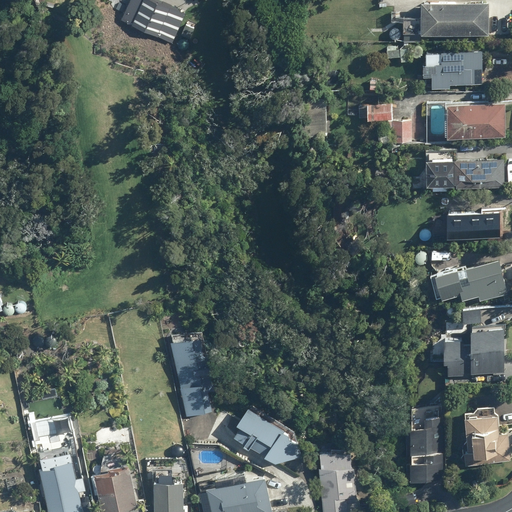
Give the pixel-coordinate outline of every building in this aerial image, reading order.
[(196,0),(136,0),(133,10),(185,29),(196,0)] [(425,34),(490,34),(490,2),(425,2),(425,34)] [(389,32),(389,33),(390,34),(390,36),(391,37),(391,38),(392,39),(394,40),(395,40),(396,41),(398,41),(399,40),(400,40),(402,39),(403,39),(404,37),(404,36),(405,35),(405,34),(405,32),(405,31),(405,30),(404,28),(403,27),(402,26),(401,26),(400,25),(398,25),(397,25),(395,25),(394,25),(393,26),(392,27),(391,28),(390,29),(390,30),(389,32)] [(389,49),(390,57),(403,57),(403,60),(412,60),(411,47),(402,47),(402,49),(389,49)] [(436,83),(484,83),(483,50),(439,51),(439,71),(436,71),(436,83)] [(379,91),(379,77),(370,76),(370,90),(379,91)] [(312,102),(313,135),(330,134),(328,101),(312,102)] [(370,104),(370,120),(395,119),(394,103),(370,104)] [(451,137),(508,136),(507,103),(451,104),(451,118),(448,118),(448,135),(451,135),(451,137)] [(394,130),(394,142),(413,142),(413,120),(389,121),(389,130),(394,130)] [(508,157),(426,156),(426,178),(457,178),(457,183),(460,183),(460,186),(504,187),(505,183),(508,183),(508,157)] [(502,212),(450,213),(451,238),(502,237),(502,212)] [(422,233),(422,234),(422,236),(422,237),(423,238),(423,240),(424,241),(425,242),(426,243),(428,243),(429,244),(431,244),(432,244),(433,243),(435,243),(436,242),(437,241),(438,239),(438,238),(439,237),(439,235),(439,234),(438,232),(438,231),(437,230),(436,229),(434,228),(433,227),(432,227),(430,227),(429,227),(427,227),(426,228),(425,229),(424,230),(423,231),(422,233)] [(414,255),(414,256),(414,257),(414,258),(414,259),(415,260),(416,262),(416,263),(418,264),(419,264),(420,265),(422,265),(423,265),(424,265),(426,264),(427,263),(428,262),(429,261),(429,260),(430,259),(430,257),(430,256),(430,254),(429,253),(428,252),(427,251),(426,250),(425,249),(424,249),(422,249),(421,249),(420,249),(418,250),(417,250),(416,251),(415,252),(415,254),(414,255)] [(482,299),(509,292),(501,259),(469,268),(468,267),(441,274),(443,285),(441,285),(445,299),(464,293),(465,299),(481,295),(482,299)] [(482,308),(464,308),(463,320),(482,320),(482,308)] [(447,367),(504,367),(504,321),(468,320),(468,336),(461,336),(461,332),(443,332),(442,356),(447,356),(447,367)] [(174,342),(188,416),(209,413),(208,413),(215,411),(209,378),(212,378),(204,336),(174,342)] [(289,428),(253,407),(242,425),(244,427),(237,437),(248,444),(246,446),(252,449),(253,448),(278,463),(303,457),(300,442),(294,438),(293,433),(288,430),(289,428)] [(511,460),(511,449),(511,432),(502,433),(500,415),(468,417),(470,452),(466,452),(467,464),(511,460)] [(414,441),(414,480),(445,480),(446,451),(445,451),(445,427),(442,427),(442,417),(428,417),(428,426),(408,426),(408,441),(414,441)] [(323,468),(325,511),(350,511),(350,504),(357,504),(357,496),(361,496),(359,467),(356,467),(355,451),(324,453),(325,468),(323,468)] [(172,463),(172,465),(172,466),(172,468),(173,469),(173,470),(174,472),(176,473),(177,473),(178,474),(180,474),(181,474),(183,474),(184,473),(185,472),(187,471),(188,470),(188,469),(189,467),(189,466),(189,464),(189,463),(188,461),(187,460),(186,459),(185,458),(184,457),(182,457),(181,457),(179,457),(178,457),(176,458),(175,458),(174,459),(173,461),(172,462),(172,463)] [(43,475),(49,511),(79,511),(83,511),(77,478),(79,478),(76,460),(53,465),(54,473),(43,475)] [(112,471),(97,474),(103,510),(100,511),(121,511),(140,508),(133,465),(112,468),(112,471)] [(275,511),(269,477),(209,488),(214,511),(209,511),(275,511)] [(157,483),(156,511),(185,511),(186,483),(157,483)] [(418,503),(415,493),(403,496),(405,506),(418,503)]
